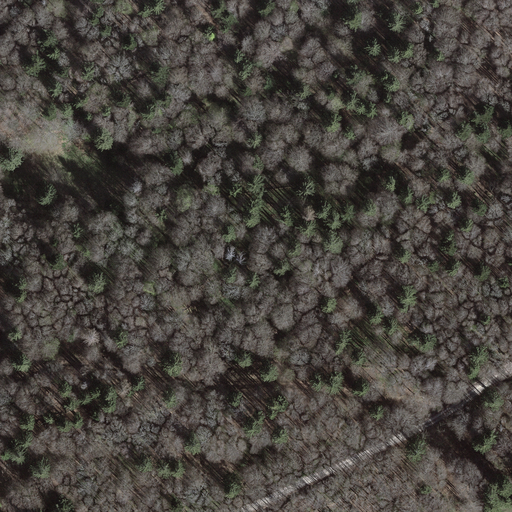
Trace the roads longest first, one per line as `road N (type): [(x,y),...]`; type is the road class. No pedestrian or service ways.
road 1 (track): [(468,395),(420,402),(66,359),(0,383)]
road 2 (track): [(511,368),(432,418),(245,511)]
